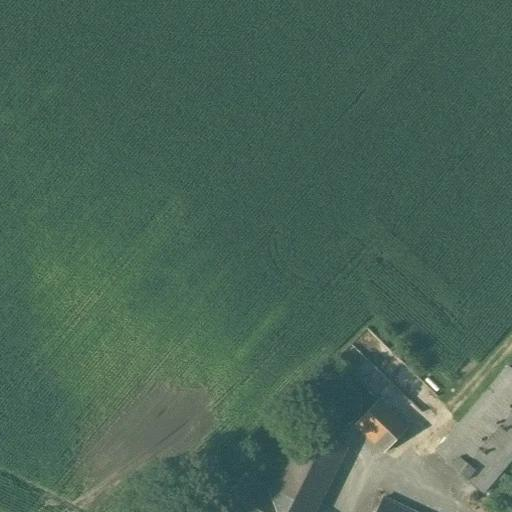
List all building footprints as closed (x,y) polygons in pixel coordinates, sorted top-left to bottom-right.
[(511,370),(507,366),(434,453),(481,493),(511,456),(511,370)] [(360,410),(362,400),(359,390),(354,382),(345,377),(335,375),(325,377),(317,383),(311,391),(309,401),(311,411),(317,420),(326,425),(336,427),(346,425),(354,419),(360,410)] [(406,428),(377,400),(354,425),(383,452),(406,428)] [(302,425),(272,490),(244,476),(226,511),(315,511),(313,511),(345,447),(302,425)] [(411,511),(381,498),(374,511),(411,511)]
